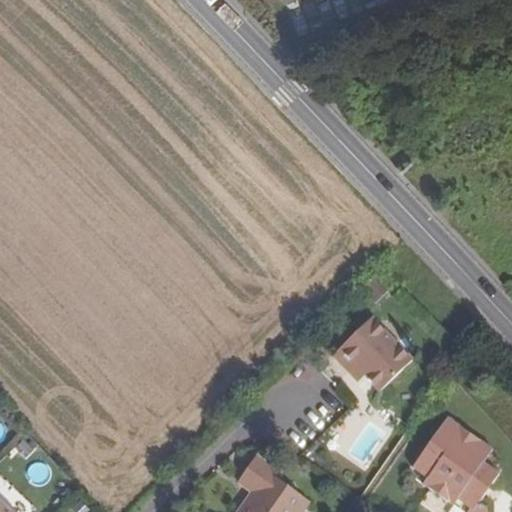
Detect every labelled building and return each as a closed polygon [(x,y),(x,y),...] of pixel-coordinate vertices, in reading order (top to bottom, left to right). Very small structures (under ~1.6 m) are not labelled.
[(354,367),(363,376),(377,392),(410,360),(371,318),(331,355),(348,373),(354,367)] [(354,367),(348,373),(357,382),(363,376),(354,367)] [(461,433),(445,421),(432,438),(434,441),(426,453),(423,451),(410,470),(424,480),(419,487),(427,492),(430,489),(444,497),(441,502),(450,508),(455,500),(467,509),(465,511),(481,511),(476,508),(483,499),(480,497),(487,488),(489,490),(497,479),(481,466),(490,453),(474,441),(471,444),(459,435),(461,433)] [(256,486),(250,495),(237,511),(299,511),(307,502),(277,482),(281,477),(255,459),(242,476),(256,486)] [(25,472),(37,486),(51,474),(40,460),(25,472)] [(256,486),(242,476),(236,485),(250,495),(256,486)] [(15,511),(0,497),(0,511),(15,511)]
